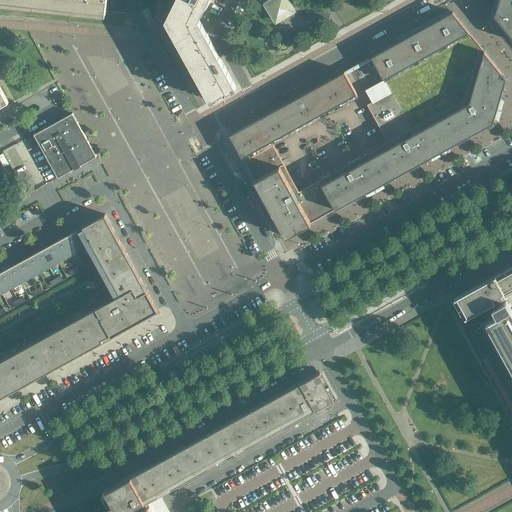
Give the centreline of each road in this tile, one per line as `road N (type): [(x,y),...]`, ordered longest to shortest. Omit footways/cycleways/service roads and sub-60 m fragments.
road 1 (secondary): [(297,304),(22,457),(0,458)]
road 2 (residential): [(0,244),(106,186),(187,329)]
road 3 (secondary): [(82,462),(314,335)]
road 4 (residential): [(511,150),(282,276)]
road 5 (secondary): [(511,186),(297,304)]
road 6 (secondary): [(314,335),(511,225)]
road 7 (residential): [(322,350),(511,245)]
road 8 (residential): [(0,432),(187,329)]
road 9 (residential): [(141,449),(322,350)]
road 10 (residential): [(354,511),(387,493),(392,480),(322,350)]
road 11 (residential): [(428,4),(254,100)]
road 12 (residential): [(282,276),(200,130)]
road 13 (residential): [(137,0),(136,12),(200,130)]
